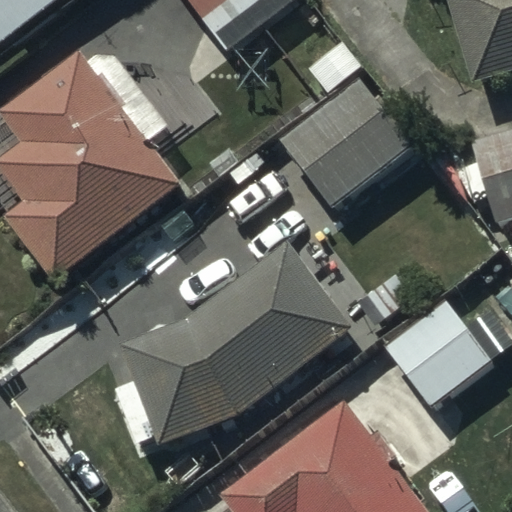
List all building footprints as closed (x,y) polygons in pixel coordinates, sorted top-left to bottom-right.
[(0,0),(0,58),(75,0),(0,0)] [(307,0),(188,0),(233,61),(310,4),(307,0)] [(511,0),(450,0),(478,95),(511,84),(511,0)] [(9,227),(58,292),(188,196),(89,62),(7,123),(29,152),(0,174),(29,213),(9,227)] [(366,88),(285,151),(293,161),(285,167),(322,216),(330,209),(338,219),(418,156),(366,88)] [(511,141),(476,151),(482,171),(469,174),(480,213),(495,208),(502,232),(511,229),(511,141)] [(194,331),(122,354),(138,393),(120,400),(143,456),(162,448),(166,457),(247,424),(359,338),(335,307),(361,287),(324,238),(298,257),(295,253),(194,331)] [(455,309),(392,357),(439,419),(502,371),(455,309)] [(352,414),(226,506),(230,511),(424,511),(397,475),(408,467),(389,441),(377,449),(352,414)]
